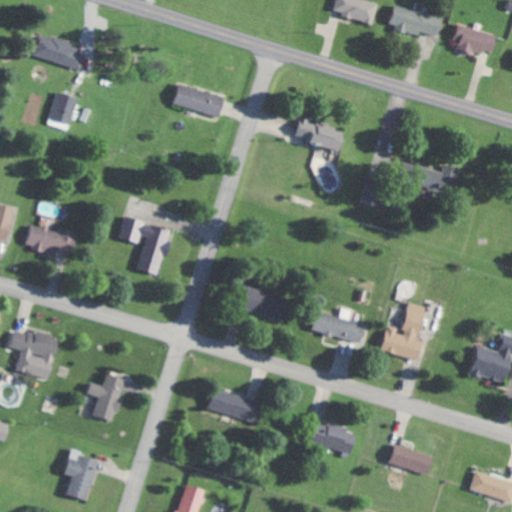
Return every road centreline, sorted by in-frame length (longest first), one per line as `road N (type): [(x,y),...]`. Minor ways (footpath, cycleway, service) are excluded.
road 1 (residential): [(511,437),(0,283)]
road 2 (residential): [(270,52),(124,511)]
road 3 (secondary): [(511,125),(108,0)]
